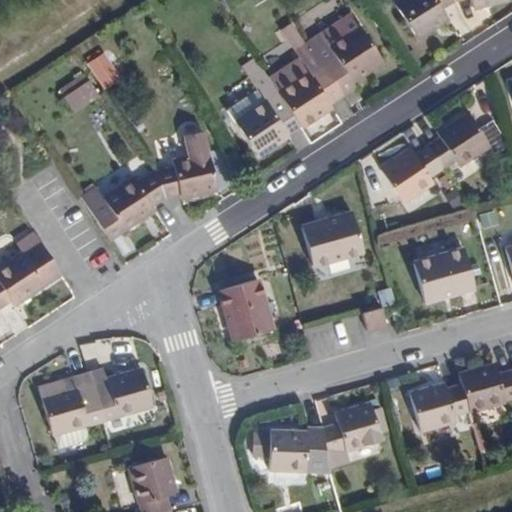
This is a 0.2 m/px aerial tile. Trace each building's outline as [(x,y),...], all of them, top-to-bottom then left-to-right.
[(440,7),(450,0),(399,0),(393,5),(414,37),(444,16),(440,7)] [(336,87),(348,80),(380,59),(358,26),(327,45),(333,56),(321,64),(336,87)] [(277,93),(298,126),(329,104),(324,96),(336,87),(321,64),(277,93)] [(255,154),(298,126),(277,93),(260,67),(246,76),(264,102),(234,121),(255,154)] [(88,71),(74,80),(82,92),(96,84),(88,71)] [(74,80),(69,83),(77,96),(82,92),(74,80)] [(336,87),(342,96),(354,89),(348,80),(336,87)] [(329,104),(342,96),(336,87),(324,96),(329,104)] [(439,136),(426,145),(441,169),(453,161),(457,165),(488,145),(467,112),(436,132),(439,136)] [(152,169),(162,196),(176,192),(177,197),(213,189),(198,130),(178,134),(183,155),(168,159),(168,166),(152,169)] [(441,169),(426,145),(413,153),(411,149),(379,168),(400,201),(431,181),(429,177),(441,169)] [(150,203),(162,196),(152,169),(134,180),(131,175),(85,205),(107,238),(153,207),(150,203)] [(351,213),(300,228),(311,265),(361,250),(351,213)] [(0,306),(8,301),(12,304),(43,284),(21,252),(14,243),(0,252),(7,261),(0,265),(0,306)] [(511,245),(503,248),(511,279),(511,245)] [(462,249),(411,263),(421,300),(472,286),(462,249)] [(256,279),(219,289),(233,340),(271,329),(256,279)] [(380,308),(360,314),(365,331),(385,325),(380,308)] [(511,399),(511,373),(511,370),(497,374),(495,365),(457,375),(460,384),(468,412),(511,399)] [(86,370),(100,418),(151,404),(139,367),(105,376),(101,366),(86,370)] [(52,433),(100,418),(86,370),(63,377),(62,380),(36,388),(50,433),(52,433)] [(468,412),(460,384),(447,388),(446,383),(410,393),(419,430),(455,420),(455,415),(468,412)] [(341,450),(381,439),(379,433),(371,402),(334,413),(336,422),(322,426),(326,455),(329,466),(344,462),(341,450)] [(381,407),(373,409),(379,433),(387,431),(381,407)] [(85,434),(82,424),(52,433),(56,447),(82,440),(85,434)] [(306,455),(326,455),(322,426),(306,426),(306,432),(269,432),(268,469),(306,470),(306,455)] [(139,511),(159,511),(168,509),(164,495),(174,492),(165,458),(128,469),(139,511)]
